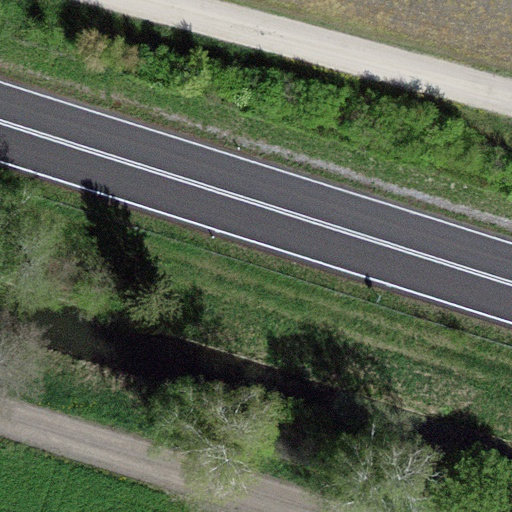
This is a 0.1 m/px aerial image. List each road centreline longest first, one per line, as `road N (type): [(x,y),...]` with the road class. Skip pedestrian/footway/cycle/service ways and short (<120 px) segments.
road 1 (trunk): [(511,284),(0,121)]
road 2 (track): [(143,0),(511,98)]
road 3 (track): [(307,511),(0,417)]
